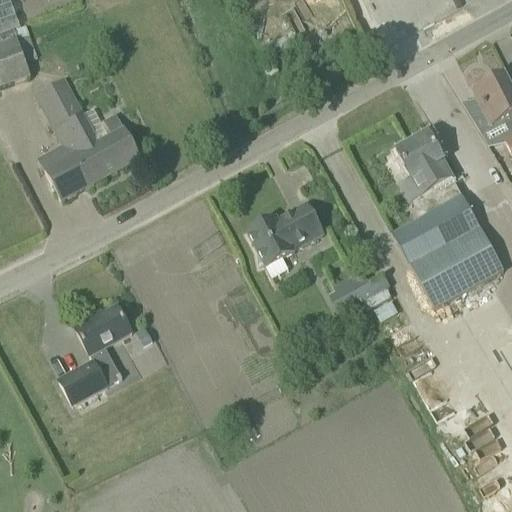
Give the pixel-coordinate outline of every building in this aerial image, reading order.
[(0,92),(30,81),(25,66),(37,61),(26,30),(14,34),(17,42),(0,48),(0,92)] [(472,95),(491,132),(506,124),(511,133),(511,132),(511,95),(504,79),(487,88),(485,85),(473,91),(475,94),(472,95)] [(117,120),(102,127),(91,134),(64,84),(34,100),(62,150),(38,163),(45,176),(44,176),(61,206),(140,163),(124,133),(123,133),(117,120)] [(396,156),(397,157),(392,159),(399,172),(403,169),(411,184),(412,183),(422,202),(413,208),(421,223),(390,239),(407,271),(409,270),(431,311),(500,274),(460,201),(442,210),(432,192),(451,182),(428,139),(396,156)] [(266,227),(247,237),(265,271),(323,239),(309,213),(294,221),(291,216),(267,229),(266,227)] [(372,295),(369,290),(362,275),(348,283),(333,291),(336,297),(344,311),(359,303),(363,300),(372,295)] [(92,322),(73,331),(92,365),(93,364),(108,391),(122,384),(104,352),(130,338),(117,313),(93,325),(92,322)] [(92,365),(57,384),(73,412),(109,392),(108,391),(93,364),(92,365)]
